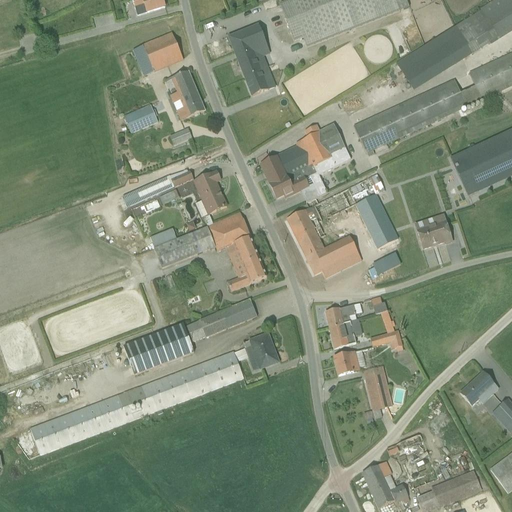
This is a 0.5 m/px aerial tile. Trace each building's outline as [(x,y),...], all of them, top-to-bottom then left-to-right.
[(137,17),(164,8),(161,0),(133,0),(132,1),(137,17)] [(405,0),(294,0),(278,6),(293,44),(303,40),(307,50),(409,9),(405,0)] [(395,65),(414,93),(511,32),(511,0),(495,0),(479,10),(481,12),(395,65)] [(228,39),(252,98),(268,91),(269,94),(276,91),(263,58),(269,56),(258,27),(228,39)] [(132,51),(142,78),(183,61),(171,35),(132,51)] [(353,128),(365,156),(367,155),(368,158),(374,156),(373,153),(511,88),(511,54),(468,75),(475,88),(460,96),(454,82),(353,128)] [(163,83),(172,103),(196,92),(188,73),(163,83)] [(180,122),(205,112),(196,92),(172,103),(180,122)] [(123,118),(131,135),(158,124),(150,107),(123,118)] [(459,127),(464,124),(460,116),(455,119),(459,127)] [(447,135),(457,130),(452,119),(442,124),(447,135)] [(276,201),(283,197),(285,201),(301,193),(307,204),(316,200),(327,195),(318,177),(350,161),(333,126),(319,133),(316,127),(304,133),(306,140),(295,146),(296,149),(260,166),(276,201)] [(511,129),(448,157),(465,196),(511,175),(511,129)] [(170,138),(173,148),(192,140),(188,131),(170,138)] [(122,199),(126,210),(193,181),(190,173),(187,174),(186,172),(169,178),(122,199)] [(195,205),(202,220),(226,208),(215,184),(220,182),(216,173),(192,184),(201,203),(195,205)] [(324,281),(361,263),(349,238),(324,250),(320,240),(325,238),(316,220),(319,219),(321,224),(346,211),(375,196),(383,192),(376,176),(318,204),(316,200),(307,204),(305,205),(308,210),(286,221),(314,277),(321,274),(324,281)] [(109,188),(123,181),(121,178),(108,185),(109,188)] [(114,190),(129,183),(128,180),(113,187),(114,190)] [(163,207),(179,199),(176,191),(159,199),(163,207)] [(375,196),(381,206),(389,202),(383,192),(375,196)] [(381,206),(375,196),(346,211),(348,214),(356,210),(376,252),(398,241),(381,206)] [(147,212),(160,206),(157,200),(144,206),(147,212)] [(230,294),(267,279),(240,214),(207,228),(207,229),(154,250),(162,270),(215,248),(217,254),(225,251),(237,280),(226,284),(230,294)] [(444,246),(452,244),(443,217),(415,227),(423,252),(443,245),(444,246)] [(189,233),(195,230),(193,223),(187,226),(189,233)] [(176,241),(172,231),(149,240),(154,250),(176,241)] [(394,255),(371,267),(379,283),(402,271),(394,255)] [(183,326),(123,348),(133,378),(194,355),(190,345),(205,339),(206,340),(256,318),(250,301),(199,322),(199,323),(185,329),(183,326)] [(380,315),(387,313),(384,305),(373,308),(374,312),(368,313),(369,317),(375,316),(375,317),(380,315)] [(325,314),(329,330),(356,322),(355,317),(356,317),(353,307),(325,314)] [(370,340),(372,350),(389,345),(400,343),(398,333),(394,334),(393,330),(396,330),(392,320),(390,321),(387,313),(380,315),(387,336),(370,340)] [(354,339),(362,337),(358,322),(356,322),(329,330),(334,351),(355,346),(354,339)] [(252,373),(278,364),(267,336),(242,346),(244,350),(233,354),(237,365),(248,361),(252,373)] [(403,352),(400,343),(389,345),(391,351),(396,349),(397,353),(403,352)] [(338,378),(360,372),(359,370),(365,369),(361,352),(333,359),(338,378)] [(233,353),(30,430),(40,458),(243,380),(237,365),(233,354),(233,353)] [(382,369),(363,374),(373,413),(392,407),(382,369)] [(499,392),(482,374),(460,396),(471,408),(478,402),(482,406),(499,392)] [(509,436),(511,433),(511,406),(507,401),(491,416),(509,436)] [(386,451),(389,458),(397,455),(413,492),(439,482),(419,437),(386,451)] [(511,454),(489,471),(507,496),(511,491),(511,454)] [(361,475),(378,511),(394,503),(395,505),(408,499),(402,486),(395,489),(389,477),(391,476),(385,464),(361,475)] [(417,499),(421,511),(433,511),(439,510),(481,493),(473,473),(431,490),(432,493),(417,499)]
